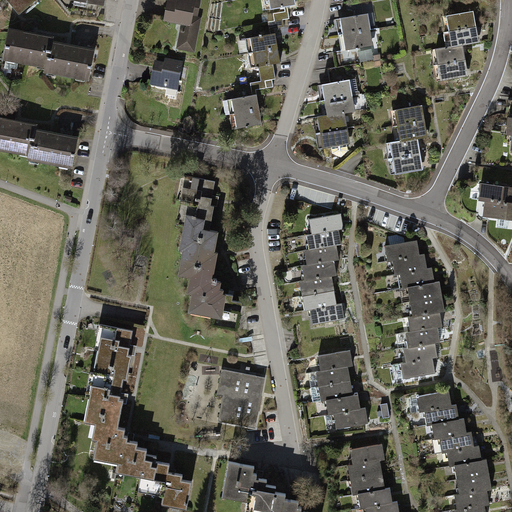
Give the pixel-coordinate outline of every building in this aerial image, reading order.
[(9,0),(9,1),(19,13),(34,0),(9,0)] [(103,0),(74,0),(73,9),(97,13),(99,4),(102,4),(103,0)] [(178,0),(178,2),(168,0),(164,20),(189,25),(189,28),(182,30),(179,47),(193,50),(199,19),(191,17),(192,13),(197,15),(200,1),(193,0),(178,0)] [(269,0),(271,9),(296,5),(294,0),(269,0)] [(269,29),(284,27),(283,19),(289,18),(288,11),(273,13),(274,21),(268,22),(269,29)] [(449,31),(476,26),(473,11),(447,15),(449,31)] [(368,14),(341,18),(343,34),(370,29),(368,14)] [(476,26),(449,31),(452,46),(462,45),(479,42),(476,26)] [(370,29),(343,34),(346,50),(373,45),(370,29)] [(45,70),(46,71),(51,43),(52,38),(9,30),(4,58),(46,66),(45,70)] [(249,53),(278,48),(275,33),(246,38),(246,39),(242,40),(244,54),(249,53)] [(94,51),(51,43),(46,71),(88,79),(94,51)] [(462,45),(452,46),(436,49),(438,65),(465,60),(462,45)] [(273,64),(281,63),(278,48),(249,53),(251,68),(258,66),(260,74),(275,71),(273,64)] [(468,76),(465,60),(438,65),(441,80),(468,76)] [(165,68),(155,67),(151,87),(177,92),(180,78),(184,79),(187,68),(166,64),(165,68)] [(252,90),(273,87),(272,79),(276,79),(275,71),(260,74),(261,81),(250,83),(252,90)] [(358,91),(355,79),(323,84),(325,100),(353,95),(360,94),(359,91),(358,91)] [(235,114),(259,109),(257,94),(232,99),(235,114)] [(353,95),(325,100),(328,115),(345,112),(355,111),(353,95)] [(398,125),(425,121),(422,105),(395,110),(398,125)] [(248,126),(262,124),(259,109),(235,114),(237,128),(246,127),(246,128),(248,128),(248,126)] [(348,128),(345,112),(328,115),(318,117),(321,132),(348,128)] [(28,158),(29,158),(35,130),(35,126),(0,119),(0,148),(29,154),(28,158)] [(425,121),(398,125),(400,141),(417,138),(427,136),(425,121)] [(348,128),(321,132),(323,148),(332,146),(333,153),(341,156),(348,150),(347,144),(350,143),(348,128)] [(77,138),(35,130),(29,158),(72,166),(77,138)] [(417,138),(400,141),(391,142),(393,158),(420,153),(417,138)] [(423,169),(420,153),(393,158),(396,173),(423,169)] [(181,225),(187,226),(209,230),(210,230),(214,205),(213,205),(215,199),(212,198),(215,181),(187,176),(182,200),(185,201),(181,225)] [(487,200),(511,203),(511,200),(511,188),(495,186),(495,185),(483,183),(481,200),(487,200)] [(511,203),(487,200),(485,216),(498,217),(498,216),(511,218),(511,203)] [(309,219),(312,234),(339,229),(344,228),(341,213),(309,219)] [(191,276),(217,281),(217,278),(213,278),(219,248),(215,247),(218,231),(210,230),(209,230),(187,226),(182,250),(188,251),(184,275),(191,276)] [(341,243),(339,229),(312,234),(307,235),(310,249),(337,244),(341,243)] [(388,261),(393,260),(420,255),(417,240),(385,246),(388,261)] [(304,250),(307,265),(334,260),(339,259),(337,244),(310,249),(304,250)] [(395,274),(400,273),(427,268),(425,254),(420,255),(393,260),(395,274)] [(302,265),(305,280),(332,275),(337,274),(334,260),(307,265),(302,265)] [(403,288),(408,287),(435,282),(432,268),(427,268),(400,273),(403,288)] [(300,281),(302,296),(335,290),(332,275),(305,280),(300,281)] [(238,324),(242,302),(232,300),(233,295),(227,294),(228,290),(220,288),(221,282),(217,281),(191,276),(188,292),(192,293),(190,307),(214,311),(213,320),(238,324)] [(408,287),(410,302),(442,296),(440,281),(435,282),(408,287)] [(305,310),(310,309),(337,304),(335,290),(302,296),(305,310)] [(410,302),(413,316),(440,311),(445,310),(442,296),(410,302)] [(342,303),(337,304),(310,309),(313,324),(345,318),(342,303)] [(408,317),(410,331),(438,327),(442,326),(440,311),(413,316),(408,317)] [(133,330),(104,325),(99,349),(103,350),(99,373),(95,373),(124,379),(127,380),(132,355),(131,355),(132,348),(130,347),(133,330)] [(406,332),(408,347),(436,342),(440,341),(438,327),(410,331),(406,332)] [(403,348),(406,362),(433,358),(438,357),(436,342),(408,347),(403,348)] [(318,356),(321,370),(348,366),(353,365),(350,350),(318,356)] [(436,373),(433,358),(406,362),(401,363),(404,378),(436,373)] [(316,371),(318,386),(351,380),(348,366),(321,370),(316,371)] [(256,376),(224,369),(219,395),(225,396),(257,402),(262,377),(256,376)] [(124,379),(95,373),(90,397),(94,398),(90,421),(118,427),(124,399),(120,398),(124,379)] [(313,402),(326,399),(353,395),(351,380),(318,386),(311,387),(313,402)] [(420,411),(424,410),(452,405),(449,390),(419,396),(418,395),(417,395),(420,411)] [(326,399),(329,414),(361,408),(358,392),(355,392),(355,394),(353,395),(326,399)] [(257,402),(225,396),(221,421),(247,426),(252,427),(257,402)] [(427,425),(432,424),(459,419),(457,404),(452,405),(424,410),(427,425)] [(366,407),(361,408),(329,414),(325,415),(327,424),(335,422),(336,428),(368,422),(366,407)] [(435,438),(440,438),(467,433),(464,418),(459,419),(432,424),(435,438)] [(118,427),(90,421),(89,422),(100,424),(94,453),(119,458),(117,467),(142,471),(139,486),(140,486),(146,453),(147,448),(137,446),(138,441),(132,440),(132,437),(124,435),(125,428),(118,427)] [(442,452),(448,451),(474,446),(472,432),(467,433),(440,438),(442,452)] [(350,448),(353,464),(380,459),(385,458),(383,443),(352,449),(352,447),(350,448)] [(450,466),(455,465),(482,460),(479,445),(474,446),(448,451),(450,466)] [(157,455),(146,453),(140,486),(164,490),(162,499),(187,504),(192,481),(182,479),(183,474),(168,471),(170,463),(156,460),(157,455)] [(348,465),(350,480),(383,474),(380,459),(353,464),(348,465)] [(455,465),(457,479),(489,474),(487,459),(482,460),(455,465)] [(271,511),(275,491),(276,486),(266,484),(267,479),(261,478),(261,474),(253,473),(254,466),(229,461),(223,491),(248,495),(246,504),(271,509),(270,511),(271,511)] [(353,494),(358,493),(385,488),(383,474),(350,480),(353,494)] [(457,479),(460,494),(487,489),(492,488),(489,474),(457,479)] [(361,508),(365,507),(393,502),(390,487),(385,488),(358,493),(361,508)] [(455,495),(458,509),(485,504),(490,503),(487,489),(460,494),(455,495)] [(286,493),(275,491),(271,511),(311,511),(312,511),(305,511),(306,507),(298,506),(299,501),(285,498),(286,493)] [(365,511),(399,511),(398,501),(393,502),(365,507),(365,511)]
